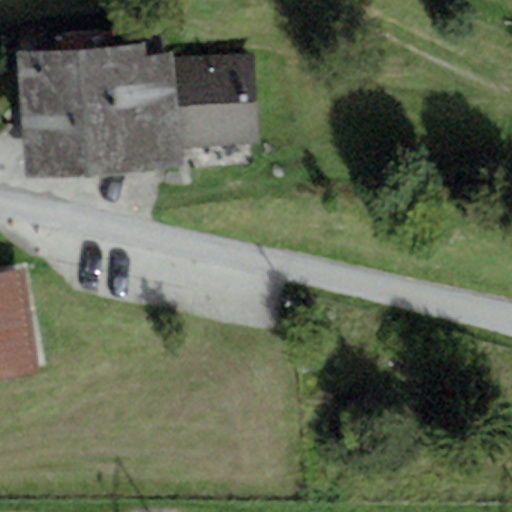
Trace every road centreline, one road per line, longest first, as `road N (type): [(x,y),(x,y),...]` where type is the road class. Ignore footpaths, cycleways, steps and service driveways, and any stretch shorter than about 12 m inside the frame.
road 1 (unclassified): [(0,207),(511,327)]
road 2 (track): [(292,0),(503,96)]
